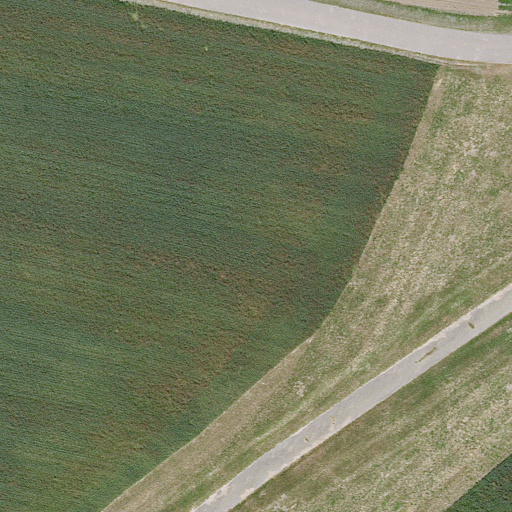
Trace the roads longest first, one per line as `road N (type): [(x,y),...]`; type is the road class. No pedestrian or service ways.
road 1 (unclassified): [(243,511),(511,318)]
road 2 (unclassified): [(239,0),(511,54)]
